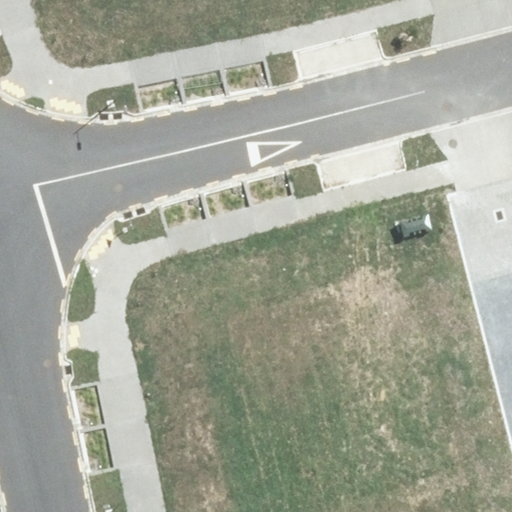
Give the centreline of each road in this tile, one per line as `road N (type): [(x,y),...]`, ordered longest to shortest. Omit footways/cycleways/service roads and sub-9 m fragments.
road 1 (residential): [(457,77),(0,197)]
road 2 (residential): [(457,77),(511,288)]
road 3 (residential): [(50,511),(0,306)]
